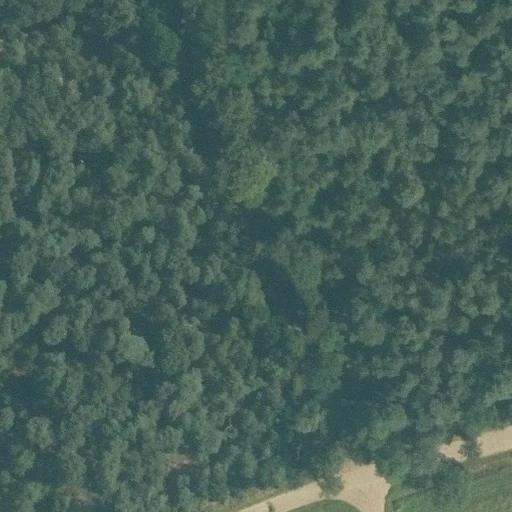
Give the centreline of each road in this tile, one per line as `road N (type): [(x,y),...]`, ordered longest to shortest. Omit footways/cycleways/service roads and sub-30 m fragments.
road 1 (track): [(357,481),(169,0)]
road 2 (track): [(275,511),(357,481),(511,441)]
